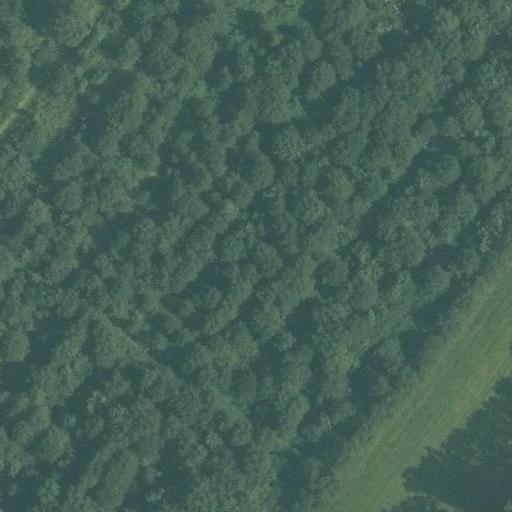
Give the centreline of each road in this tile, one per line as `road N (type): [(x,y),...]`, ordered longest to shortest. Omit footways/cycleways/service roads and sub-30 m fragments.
road 1 (track): [(511,25),(453,100),(409,175),(225,399)]
road 2 (track): [(0,250),(330,467)]
road 3 (track): [(0,144),(111,0)]
